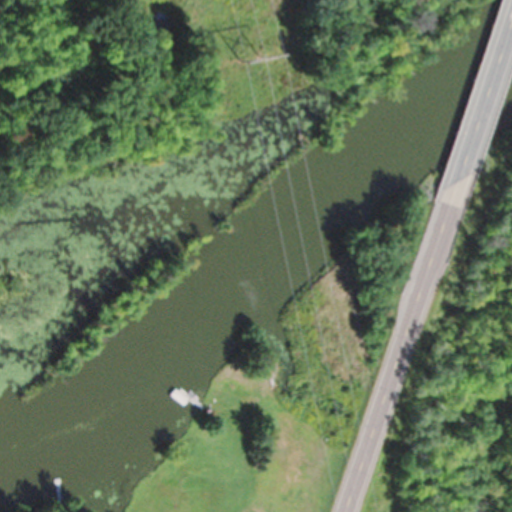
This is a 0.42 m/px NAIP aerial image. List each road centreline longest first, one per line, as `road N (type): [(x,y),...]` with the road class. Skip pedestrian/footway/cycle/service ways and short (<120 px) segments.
road 1 (primary): [(346,511),(455,183)]
road 2 (primary): [(455,183),(511,11)]
